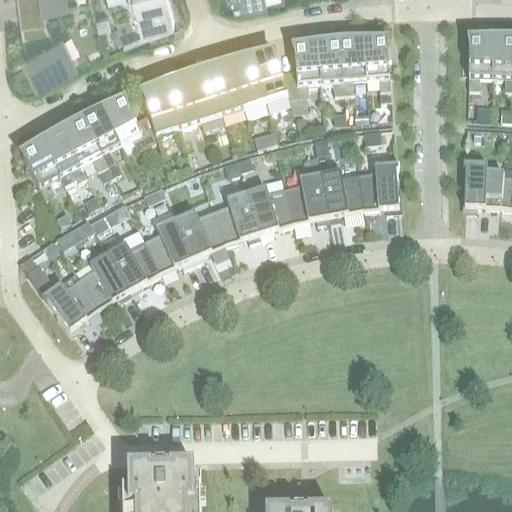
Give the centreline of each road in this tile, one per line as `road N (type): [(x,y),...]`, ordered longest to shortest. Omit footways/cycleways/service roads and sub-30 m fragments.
road 1 (residential): [(74,385),(158,327),(243,287),(433,253)]
road 2 (residential): [(433,253),(431,9)]
road 3 (residential): [(3,121),(35,120),(207,43)]
road 4 (residential): [(207,43),(299,21),(405,10)]
road 5 (residential): [(74,385),(15,303),(8,248)]
road 6 (residential): [(8,248),(3,121)]
